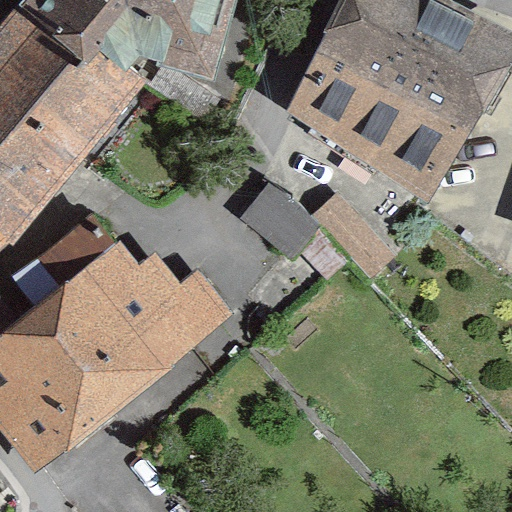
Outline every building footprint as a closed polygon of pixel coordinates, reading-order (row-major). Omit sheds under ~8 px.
[(35,0),(33,3),(101,52),(113,40),(135,57),(155,43),(220,64),(237,0),(35,0)] [(511,58),(511,33),(447,0),(347,0),(290,111),(430,199),(511,58)] [(0,335),(31,310),(0,269),(0,262),(161,77),(135,57),(113,40),(101,52),(33,3),(0,34),(0,57),(8,71),(0,78),(0,335)] [(320,210),(275,182),(249,222),(305,257),(331,217),(320,210)] [(345,189),(320,210),(331,217),(360,253),(382,279),(414,252),(345,189)] [(31,310),(0,335),(0,408),(47,467),(242,310),(208,267),(193,279),(165,244),(151,255),(132,230),(31,310)] [(0,485),(8,478),(0,468),(0,485)]
